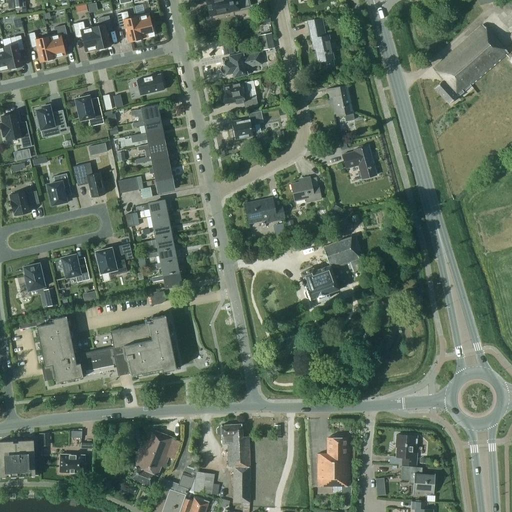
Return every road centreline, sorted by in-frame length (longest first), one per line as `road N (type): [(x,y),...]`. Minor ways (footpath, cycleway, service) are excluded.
road 1 (secondary): [(473,374),(373,0)]
road 2 (residential): [(214,196),(293,152),(302,135),(278,0)]
road 3 (tertiary): [(13,425),(256,407)]
road 4 (residential): [(0,258),(99,235),(105,225),(93,210),(0,232)]
road 5 (residential): [(256,407),(214,196)]
road 6 (residential): [(0,90),(182,47)]
road 7 (residential): [(214,196),(182,47)]
